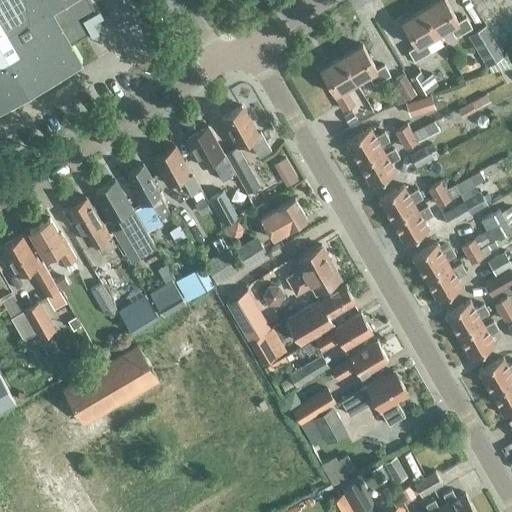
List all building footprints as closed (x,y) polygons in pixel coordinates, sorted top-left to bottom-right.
[(0,0),(0,107),(81,61),(71,44),(92,32),(89,27),(92,13),(97,10),(91,0),(0,0)] [(445,0),(437,0),(422,9),(437,34),(449,27),(455,36),(471,27),(465,17),(458,21),(445,0)] [(437,34),(422,9),(401,21),(416,46),(408,50),(414,60),(430,51),(424,41),(437,34)] [(468,36),(482,59),(486,67),(503,57),(485,26),(468,36)] [(362,44),(341,57),(355,82),(368,74),(373,84),(390,75),(384,64),(376,69),(362,44)] [(355,82),(341,57),(320,69),(343,110),(354,104),(344,88),(355,82)] [(410,77),(409,78),(419,96),(438,85),(431,74),(424,78),(420,71),(410,77)] [(416,94),(404,74),(392,81),(396,88),(390,92),(397,105),(416,94)] [(430,95),(430,94),(405,103),(409,116),(434,108),(434,106),(442,103),(439,93),(430,95)] [(475,109),(489,101),(486,94),(471,102),(457,110),(462,118),(475,110),(475,109)] [(257,133),(241,105),(221,117),(237,146),(249,139),(259,157),(271,150),(260,132),(257,133)] [(438,129),(433,119),(411,131),(417,141),(438,129)] [(412,132),(407,124),(407,123),(395,130),(400,139),(412,132)] [(234,174),(223,153),(207,125),(186,137),(202,166),(211,160),(222,180),(234,174)] [(375,136),(370,127),(345,141),(358,163),(383,149),(380,145),(389,141),(384,132),(375,136)] [(412,132),(400,139),(405,148),(417,141),(412,132)] [(426,145),(418,150),(409,155),(416,168),(433,158),(438,155),(431,143),(427,146),(426,145)] [(191,195),(201,189),(185,160),(183,161),(174,144),(153,157),(168,185),(181,178),(191,195)] [(237,146),(234,148),(225,153),(247,193),(259,186),(237,146)] [(385,153),(383,149),(358,163),(370,185),(395,171),(390,162),(399,157),(394,148),(385,153)] [(484,162),(493,177),(511,165),(503,151),(484,162)] [(142,163),(127,172),(135,186),(131,188),(141,205),(149,200),(159,217),(169,212),(142,163)] [(468,177),(445,190),(450,198),(458,194),(473,185),(468,177)] [(155,249),(146,234),(114,179),(94,192),(110,219),(115,216),(140,258),(155,249)] [(445,190),(440,181),(428,188),(433,196),(445,190)] [(408,194),(403,185),(378,199),(391,221),(416,206),(414,203),(422,198),(417,189),(408,194)] [(445,190),(433,196),(438,205),(450,198),(445,190)] [(223,224),(237,216),(223,191),(209,198),(223,224)] [(463,201),(442,213),(449,226),(487,205),(479,192),(463,201)] [(102,252),(115,245),(101,220),(100,221),(85,197),(68,207),(83,232),(89,229),(102,252)] [(272,238),(306,218),(294,197),(260,217),(272,238)] [(416,206),(391,221),(403,242),(428,228),(423,219),(432,214),(427,206),(418,211),(416,206)] [(499,209),(479,220),(491,241),(494,240),(510,230),(508,227),(511,224),(511,209),(510,206),(500,212),(499,209)] [(77,268),(73,260),(76,258),(60,232),(59,233),(49,218),(29,229),(45,257),(57,250),(69,271),(77,268)] [(224,227),(231,240),(240,236),(243,229),(238,220),(224,227)] [(179,225),(169,230),(175,241),(185,235),(179,225)] [(58,289),(52,278),(42,261),(39,262),(22,233),(1,246),(18,275),(31,267),(47,296),(58,289)] [(267,254),(260,244),(256,236),(235,249),(245,267),(267,254)] [(473,238),(461,245),(466,254),(478,247),(473,238)] [(441,250),(436,242),(411,256),(424,278),(449,264),(446,259),(455,254),(450,245),(441,250)] [(341,278),(331,261),(321,245),(296,260),(301,269),(287,277),(291,285),(296,293),(310,284),(316,293),(341,278)] [(478,247),(466,254),(471,262),(483,256),(478,247)] [(205,263),(217,283),(240,268),(228,249),(205,263)] [(122,251),(104,257),(118,299),(136,293),(122,251)] [(511,266),(503,252),(481,264),(489,278),(511,266)] [(202,263),(175,279),(187,299),(214,283),(202,263)] [(449,264),(424,278),(436,300),(461,285),(457,278),(465,273),(459,263),(451,268),(449,264)] [(511,283),(511,274),(509,268),(490,279),(498,292),(511,283)] [(62,274),(54,279),(61,289),(68,285),(62,274)] [(148,292),(163,317),(185,304),(170,278),(148,292)] [(101,284),(93,288),(90,290),(104,315),(107,314),(110,318),(118,313),(101,284)] [(344,284),(299,311),(285,319),(300,345),(333,325),(328,317),(354,301),(344,284)] [(284,295),(279,286),(269,286),(263,294),(268,304),(279,304),(284,295)] [(247,290),(225,303),(248,340),(269,327),(247,290)] [(131,333),(157,318),(143,294),(117,309),(131,333)] [(499,311),(511,304),(506,296),(494,302),(499,311)] [(483,304),(475,309),(469,299),(444,314),(457,335),(482,321),(480,317),(488,312),(483,304)] [(55,330),(38,301),(23,310),(40,339),(42,337),(41,336),(52,330),(53,331),(55,330)] [(511,315),(511,305),(511,304),(499,311),(504,320),(511,315)] [(47,355),(34,333),(35,332),(22,311),(11,317),(24,338),(23,339),(30,351),(31,350),(36,361),(47,355)] [(371,331),(360,312),(315,339),(321,349),(339,339),(344,348),(371,331)] [(75,315),(67,320),(72,329),(80,324),(75,315)] [(485,326),(482,321),(457,335),(470,357),(494,343),(489,334),(498,329),(493,321),(485,326)] [(262,333),(248,342),(262,364),(276,356),(262,333)] [(195,357),(226,421),(272,398),(241,335),(195,357)] [(360,376),(388,360),(377,340),(331,367),(337,379),(356,368),(360,376)] [(83,423),(158,379),(137,344),(63,388),(83,423)] [(511,362),(507,365),(502,357),(478,371),(490,393),(511,380),(511,362)] [(304,364),(286,375),(288,378),(294,387),(294,388),(313,377),(304,364)] [(372,397),(379,408),(388,424),(405,415),(395,399),(406,392),(394,371),(381,379),(380,377),(340,400),(349,415),(367,404),(365,401),(372,397)] [(0,408),(14,400),(0,376),(0,408)] [(511,380),(490,393),(503,415),(511,409),(511,380)] [(302,421),(333,402),(326,391),(295,409),(302,421)] [(346,432),(332,406),(300,425),(311,442),(322,436),(325,443),(346,432)] [(240,449),(257,439),(246,421),(229,430),(240,449)] [(421,471),(410,450),(401,455),(412,476),(421,471)] [(346,477),(334,456),(320,464),(332,485),(346,477)] [(406,477),(395,457),(383,464),(395,484),(406,477)] [(424,477),(431,489),(442,483),(435,471),(424,477)] [(340,485),(355,511),(361,511),(374,505),(358,475),(340,485)] [(275,492),(297,484),(294,477),(272,485),(275,492)] [(431,489),(424,477),(414,483),(421,495),(431,489)] [(404,502),(415,496),(409,485),(398,491),(404,502)] [(476,511),(465,493),(455,498),(451,490),(442,495),(447,503),(443,505),(447,511),(476,511)] [(310,496),(314,503),(322,498),(319,492),(310,496)] [(334,511),(352,511),(342,494),(328,502),(334,511)] [(314,503),(310,496),(303,500),(306,507),(314,503)] [(425,505),(428,511),(447,511),(443,505),(438,508),(434,500),(425,505)]
